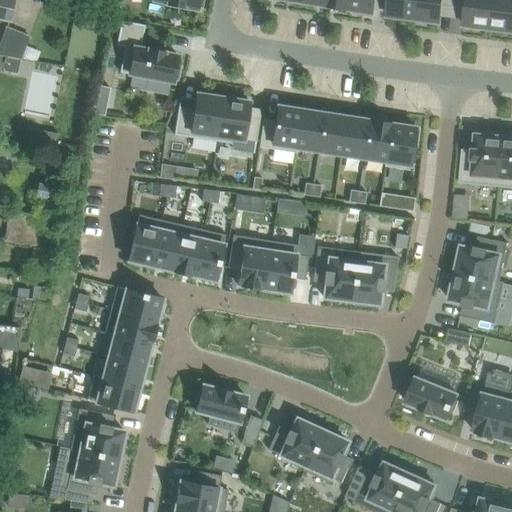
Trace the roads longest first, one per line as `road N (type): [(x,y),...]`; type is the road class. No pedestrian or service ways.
road 1 (residential): [(455,75),(231,42),(219,34),(222,0)]
road 2 (residential): [(455,75),(431,256),(408,325)]
road 3 (residential): [(187,296),(408,325)]
road 4 (residential): [(370,425),(171,350)]
road 5 (residential): [(135,511),(171,350)]
road 6 (residential): [(511,480),(453,464),(370,425)]
